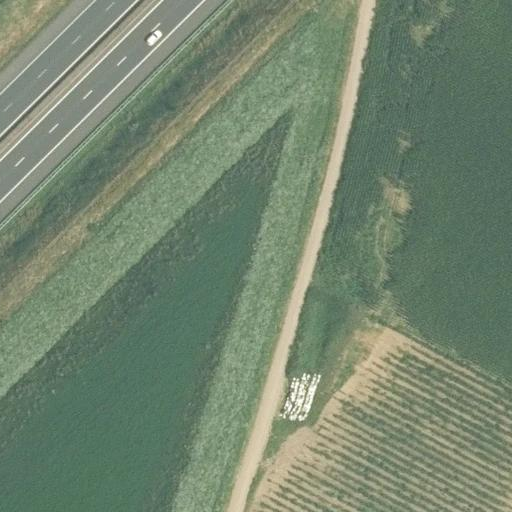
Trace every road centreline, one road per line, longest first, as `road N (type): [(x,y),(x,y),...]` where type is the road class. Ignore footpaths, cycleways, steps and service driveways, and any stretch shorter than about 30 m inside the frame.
road 1 (track): [(231,511),(339,167),(368,0)]
road 2 (motorway): [(0,195),(197,0)]
road 3 (motorway): [(121,0),(0,120)]
